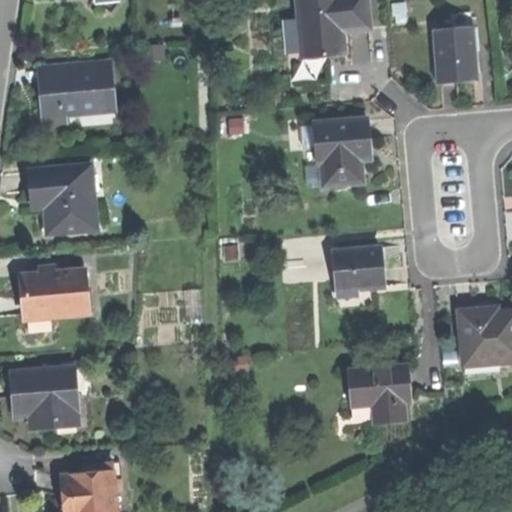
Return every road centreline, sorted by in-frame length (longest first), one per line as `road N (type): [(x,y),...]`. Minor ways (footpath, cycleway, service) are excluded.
road 1 (residential): [(481,129),(419,135),(428,259),(488,253)]
road 2 (residential): [(488,253),(481,129)]
